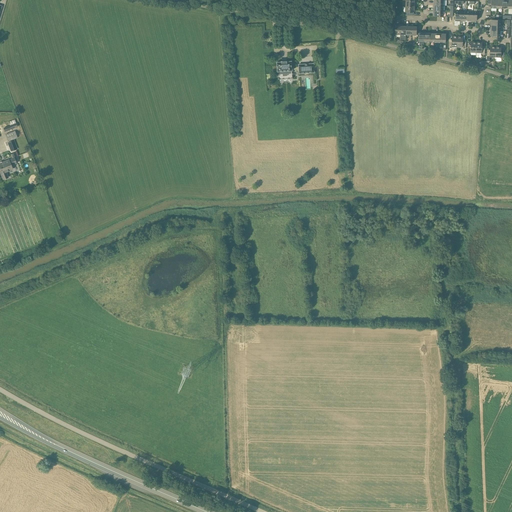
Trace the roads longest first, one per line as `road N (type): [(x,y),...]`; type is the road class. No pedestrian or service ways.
road 1 (unclassified): [(264,511),(0,389)]
road 2 (primary): [(204,511),(0,414)]
road 3 (unclassified): [(511,80),(354,36)]
road 4 (unclassified): [(292,22),(170,0)]
